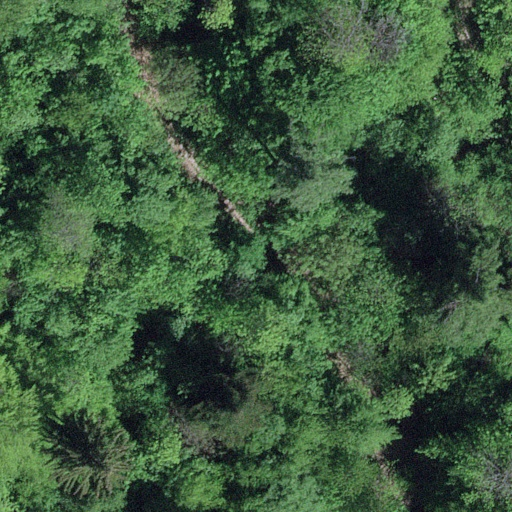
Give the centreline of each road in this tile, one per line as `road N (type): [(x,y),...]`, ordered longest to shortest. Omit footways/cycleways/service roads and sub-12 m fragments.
road 1 (track): [(434,511),(364,415),(104,0)]
road 2 (track): [(511,152),(461,0)]
